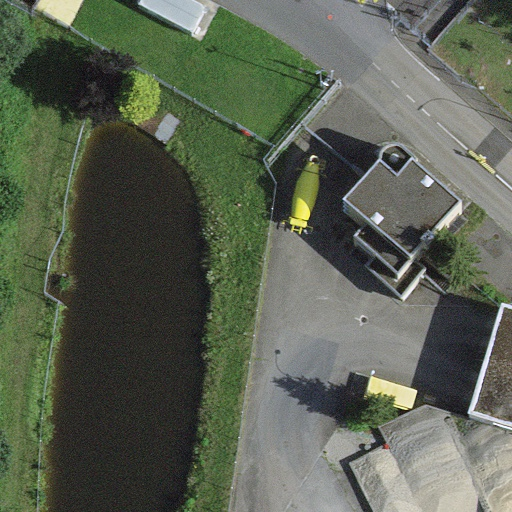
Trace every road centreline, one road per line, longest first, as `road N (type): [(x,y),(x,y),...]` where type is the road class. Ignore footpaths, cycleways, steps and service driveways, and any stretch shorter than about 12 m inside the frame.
road 1 (unknown): [(511,379),(462,370),(385,379),(339,435),(328,472),(352,511)]
road 2 (unknown): [(511,176),(333,0)]
